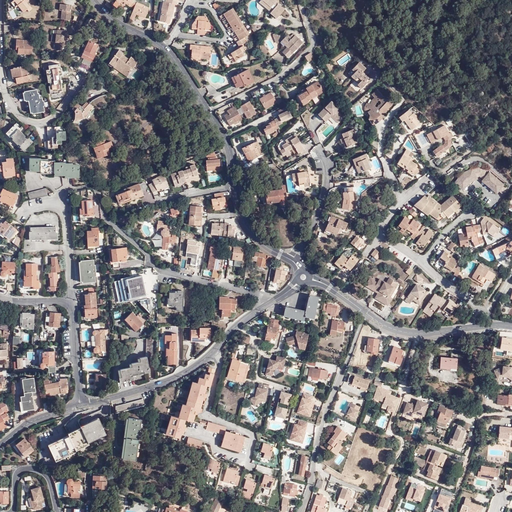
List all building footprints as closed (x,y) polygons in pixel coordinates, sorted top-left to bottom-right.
[(24,0),(14,0),(12,2),(11,3),(15,7),(18,5),(23,12),(27,9),(29,11),(32,9),(30,6),(29,7),(24,0)] [(134,0),(116,0),(112,7),(117,11),(120,7),(118,6),(122,1),(125,3),(130,7),(134,1),(134,0)] [(177,5),(178,1),(174,0),(160,0),(161,1),(163,2),(161,10),(162,10),(161,15),(160,21),(170,23),(171,17),(169,16),(170,12),(173,13),(175,5),(177,5)] [(277,2),(278,0),(260,0),(259,2),(271,12),(270,13),(276,18),(285,9),(279,4),(277,2)] [(61,19),(70,20),(71,11),(69,11),(70,5),(60,4),(59,11),(62,11),(61,19)] [(143,8),(136,5),(134,9),(130,18),(134,20),(136,14),(139,15),(145,18),(149,8),(144,6),(143,8)] [(222,21),(235,12),(233,8),(219,16),(222,21)] [(238,17),(235,12),(222,21),(225,25),(238,17)] [(201,34),(202,16),(197,16),(192,25),(192,28),(197,28),(197,34),(201,34)] [(207,17),(202,16),(201,34),(205,35),(205,28),(211,29),(211,26),(207,17)] [(225,25),(228,29),(241,21),(238,17),(225,25)] [(228,29),(230,34),(243,25),(241,21),(228,29)] [(233,38),(246,30),(243,25),(230,34),(233,38)] [(64,37),(65,37),(66,38),(67,31),(58,30),(57,35),(56,35),(55,42),(56,42),(56,49),(62,50),(62,46),(64,47),(64,43),(63,43),(64,37)] [(249,34),(246,30),(233,38),(236,42),(237,42),(244,37),(249,34)] [(287,35),(282,40),(286,44),(285,45),(287,47),(282,52),(288,57),(294,52),(303,43),(293,33),(289,37),(287,35)] [(281,41),(278,34),(273,36),(276,44),(281,42),(281,41)] [(244,37),(237,42),(239,45),(235,48),(236,50),(231,53),(236,61),(244,55),(242,52),(246,50),(243,44),(246,42),(244,37)] [(18,53),(31,55),(32,45),(31,45),(31,42),(29,41),(17,40),(16,49),(18,49),(18,53)] [(88,48),(86,47),(81,57),(84,58),(81,63),(89,67),(94,56),(92,55),(97,44),(92,41),(88,48)] [(192,49),(191,59),(200,60),(201,58),(210,60),(211,47),(190,45),(189,49),(192,49)] [(122,54),(123,53),(119,50),(109,63),(114,67),(113,68),(127,77),(138,62),(131,57),(129,59),(122,54)] [(309,62),(314,58),(311,53),(305,56),(309,62)] [(364,76),(361,74),(363,72),(366,68),(359,62),(352,69),(355,72),(351,76),(359,83),(358,85),(362,89),(368,82),(366,81),(369,78),(365,74),(364,76)] [(50,86),(51,93),(51,94),(60,93),(59,91),(62,90),(60,76),(62,76),(61,68),(60,68),(60,64),(49,66),(49,70),(50,74),(48,75),(49,82),(50,86)] [(13,69),(16,81),(17,84),(32,80),(31,75),(28,76),(27,70),(25,71),(24,66),(13,68),(13,69)] [(130,76),(137,80),(142,71),(134,67),(130,76)] [(248,69),(234,76),(237,83),(235,84),(236,88),(244,84),(245,84),(246,85),(254,82),(248,69)] [(308,91),(303,93),(298,96),(303,105),(309,102),(308,101),(323,92),(318,82),(306,88),(308,91)] [(37,90),(24,92),(26,101),(30,100),(32,114),(44,112),(42,98),(39,98),(38,94),(37,94),(37,90)] [(382,97),(383,96),(377,90),(372,94),(374,98),(372,99),(370,103),(368,102),(365,104),(364,106),(371,110),(367,112),(369,114),(368,114),(370,115),(368,119),(373,126),(380,121),(382,118),(381,115),(383,113),(384,114),(394,103),(389,99),(386,102),(383,99),(382,97)] [(278,104),(283,101),(280,96),(275,98),(271,92),(259,99),(265,109),(277,103),(278,104)] [(100,97),(95,99),(98,105),(108,101),(108,95),(100,97)] [(245,112),(248,118),(256,113),(249,101),(240,106),(244,112),(245,112)] [(331,113),(339,122),(345,115),(331,101),(317,114),(324,120),(331,113)] [(84,110),(87,113),(93,106),(89,103),(89,104),(87,102),(82,107),(77,103),(72,109),(75,111),(74,119),(83,117),(83,116),(82,113),(84,110)] [(236,109),(233,102),(230,103),(233,107),(227,111),(228,113),(236,109)] [(236,109),(228,113),(224,116),(230,126),(234,123),(239,121),(243,120),(236,109)] [(404,121),(411,130),(421,123),(413,113),(412,114),(409,109),(399,117),(403,122),(404,121)] [(279,117),(274,119),(277,126),(287,121),(286,119),(291,116),(288,110),(280,114),(278,115),(279,117)] [(338,123),(339,122),(331,113),(324,120),(325,122),(331,116),(338,123)] [(263,129),(266,135),(279,130),(277,126),(274,120),(271,122),(272,123),(271,124),(270,123),(265,125),(265,126),(266,128),(263,129)] [(10,137),(11,137),(13,139),(12,140),(15,143),(16,142),(24,150),(33,142),(29,138),(28,139),(18,129),(19,128),(15,124),(6,134),(10,137)] [(444,138),(452,134),(451,132),(449,133),(445,125),(428,134),(433,142),(443,137),(444,138)] [(45,149),(57,148),(57,144),(61,144),(61,140),(65,140),(65,131),(58,132),(57,127),(47,128),(48,136),(49,136),(49,141),(45,142),(45,149)] [(343,142),(344,143),(346,148),(356,143),(354,138),(356,137),(353,129),(342,134),(344,138),(345,141),(343,142)] [(497,135),(501,140),(507,135),(503,130),(500,132),(501,133),(497,135)] [(296,134),(292,137),(293,138),(282,146),(284,149),(280,151),(283,156),(286,154),(287,157),(291,155),(288,151),(294,147),(298,153),(304,149),(302,146),(299,148),(297,145),(300,143),(301,143),(296,134)] [(282,146),(293,138),(292,137),(291,135),(281,142),(279,143),(279,145),(278,146),(278,147),(278,148),(280,151),(284,149),(282,146)] [(453,136),(445,140),(445,141),(444,144),(442,146),(441,145),(432,151),(437,157),(451,147),(452,138),(454,137),(453,136)] [(103,139),(95,142),(97,146),(95,147),(97,152),(99,152),(101,157),(110,154),(109,151),(108,148),(109,148),(113,147),(110,141),(104,143),(103,139)] [(257,141),(254,143),(260,156),(264,154),(258,144),(257,141)] [(488,153),(493,149),(495,148),(493,145),(494,144),(492,141),(488,144),(489,144),(484,147),(488,153)] [(97,146),(95,142),(92,143),(98,159),(101,157),(99,152),(97,152),(95,147),(97,146)] [(260,156),(254,143),(242,148),(245,154),(248,152),(251,160),(260,156)] [(406,167),(410,161),(411,158),(408,156),(411,152),(407,150),(399,163),(406,167)] [(218,164),(218,159),(217,160),(215,152),(205,156),(206,167),(206,169),(212,169),(212,170),(220,170),(220,163),(218,164)] [(358,167),(360,173),(371,168),(368,163),(370,162),(366,153),(352,159),(354,164),(357,162),(359,166),(358,167)] [(2,163),(4,177),(15,176),(13,158),(6,159),(6,162),(2,163)] [(66,176),(66,178),(79,178),(79,165),(73,165),(72,163),(56,163),(56,161),(49,161),(48,159),(41,160),(41,159),(30,159),(30,171),(41,171),(41,173),(54,173),(54,176),(66,176)] [(416,167),(417,165),(410,161),(406,167),(405,168),(411,172),(416,175),(419,172),(416,167)] [(190,168),(183,171),(186,179),(198,175),(194,164),(189,166),(190,168)] [(502,193),(507,187),(481,166),(474,170),(472,168),(461,173),(454,182),(462,190),(469,182),(479,177),(482,180),(481,181),(496,193),(498,191),(502,193)] [(183,171),(182,170),(171,174),(174,185),(182,183),(186,181),(186,179),(183,171)] [(309,180),(308,177),(307,171),(292,174),(293,181),(298,181),(299,183),(304,182),(310,181),(310,180),(309,180)] [(161,188),(168,185),(163,175),(152,180),(153,182),(148,185),(152,192),(161,188)] [(198,175),(186,179),(186,181),(187,183),(190,182),(190,180),(199,177),(198,175)] [(246,177),(238,178),(241,191),(248,189),(246,177)] [(125,192),(118,195),(121,204),(143,196),(138,184),(124,189),(125,192)] [(264,205),(268,204),(268,203),(280,202),(281,207),(286,206),(284,192),(286,192),(286,185),(281,185),(282,189),(262,192),(264,205)] [(7,205),(9,206),(12,207),(17,196),(13,194),(14,190),(8,187),(6,191),(0,187),(0,191),(2,192),(0,195),(2,196),(0,199),(0,200),(1,201),(8,204),(7,205)] [(347,204),(343,203),(342,209),(351,210),(351,209),(355,210),(356,200),(354,200),(352,187),(350,187),(347,188),(344,188),(344,192),(343,192),(343,199),(348,200),(347,204)] [(30,200),(47,196),(45,189),(28,193),(30,200)] [(153,193),(142,196),(145,205),(155,201),(153,193)] [(225,204),(224,198),(223,197),(223,193),(214,194),(215,199),(211,200),(212,205),(219,203),(219,206),(225,204)] [(442,231),(449,225),(451,223),(453,221),(465,211),(453,196),(441,205),(426,195),(416,204),(414,205),(440,224),(436,227),(442,231)] [(81,201),(82,208),(82,215),(86,214),(86,216),(93,216),(92,200),(81,201)] [(189,211),(189,215),(202,217),(202,212),(200,212),(201,207),(190,206),(189,211)] [(171,213),(172,217),(177,216),(177,215),(178,214),(179,214),(179,213),(179,212),(178,212),(178,211),(177,211),(176,211),(175,208),(170,209),(171,213)] [(451,223),(449,225),(465,211),(453,221),(451,223)] [(201,226),(202,217),(189,215),(188,215),(187,220),(189,220),(188,225),(201,226)] [(340,227),(345,229),(348,223),(332,216),(329,223),(328,223),(324,233),(330,236),(331,232),(337,234),(338,233),(340,227)] [(402,235),(406,229),(408,228),(410,225),(407,223),(408,220),(404,217),(398,225),(402,228),(400,229),(398,232),(402,235)] [(488,232),(493,236),(496,232),(498,234),(501,230),(485,218),(482,221),(483,224),(478,225),(479,233),(483,232),(484,235),(486,234),(488,232)] [(411,238),(414,240),(420,232),(416,229),(420,224),(413,220),(412,222),(410,225),(408,228),(415,232),(413,234),(411,238)] [(1,222),(0,223),(0,225),(1,227),(0,227),(0,232),(9,240),(17,230),(5,221),(3,224),(1,222)] [(223,236),(224,224),(216,223),(216,224),(214,224),(211,223),(210,235),(223,236)] [(224,223),(224,224),(223,236),(234,237),(234,230),(231,230),(232,226),(228,226),(229,224),(224,223)] [(169,225),(163,225),(158,224),(157,224),(156,231),(161,232),(161,233),(161,234),(161,235),(162,236),(163,236),(162,250),(168,250),(168,243),(175,244),(176,235),(168,234),(169,225)] [(467,232),(468,238),(471,237),(475,246),(480,244),(484,242),(482,237),(478,237),(478,233),(479,233),(478,225),(466,227),(467,232)] [(29,240),(35,239),(35,241),(51,241),(51,239),(57,239),(57,233),(55,233),(55,227),(30,228),(31,233),(29,233),(29,240)] [(87,231),(87,246),(99,246),(98,228),(91,228),(91,231),(87,231)] [(417,241),(418,241),(421,244),(421,245),(424,247),(433,233),(429,229),(426,233),(424,235),(422,234),(417,241)] [(464,246),(470,245),(468,238),(467,232),(463,233),(463,235),(459,236),(461,245),(464,244),(464,246)] [(356,236),(350,243),(357,249),(359,246),(363,242),(356,236)] [(16,237),(12,242),(18,247),(21,239),(16,237)] [(188,244),(186,257),(191,258),(190,265),(196,266),(198,255),(199,255),(201,242),(188,240),(187,244),(188,244)] [(511,240),(492,250),(495,256),(500,254),(501,257),(507,255),(505,252),(508,250),(506,249),(507,247),(511,250),(511,240)] [(222,256),(216,255),(217,248),(211,246),(210,251),(211,251),(208,268),(213,269),(212,277),(218,278),(222,256)] [(240,267),(241,261),(242,261),(244,247),(234,246),(232,259),(235,260),(234,266),(240,267)] [(125,253),(127,253),(126,248),(108,250),(110,262),(122,261),(122,262),(126,261),(125,256),(125,253)] [(453,255),(450,252),(449,254),(444,251),(439,259),(442,261),(440,264),(444,266),(451,256),(453,255)] [(267,255),(255,252),(254,257),(253,261),(256,262),(255,266),(265,268),(266,262),(271,263),(272,257),(267,256),(267,255)] [(339,257),(336,254),(330,261),(332,263),(334,261),(335,262),(342,268),(343,265),(348,259),(342,254),(339,257)] [(451,256),(444,266),(451,271),(454,267),(458,261),(451,256)] [(57,272),(60,272),(59,264),(58,264),(57,257),(51,257),(51,267),(49,267),(49,272),(57,272)] [(348,259),(343,265),(350,270),(357,261),(354,258),(352,260),(350,258),(348,259)] [(95,272),(95,271),(95,266),(94,266),(93,260),(81,261),(82,283),(95,282),(95,276),(96,276),(95,272)] [(6,274),(11,274),(11,273),(14,273),(15,263),(2,262),(1,271),(1,272),(0,273),(0,274),(1,274),(1,275),(2,275),(2,276),(3,276),(4,276),(5,275),(6,274)] [(36,280),(36,263),(26,263),(26,271),(24,270),(24,286),(29,286),(28,289),(38,289),(38,280),(36,280)] [(284,280),(286,271),(283,270),(283,267),(274,265),(273,269),(276,269),(273,281),(279,283),(283,283),(284,280)] [(479,265),(471,277),(484,285),(487,280),(491,282),(496,274),(479,265)] [(49,272),(47,272),(48,291),(59,290),(57,272),(49,272)] [(146,296),(141,275),(114,281),(119,303),(146,296)] [(423,279),(417,275),(414,279),(420,283),(423,279)] [(365,286),(373,291),(379,281),(371,277),(365,286)] [(384,281),(377,293),(380,296),(378,300),(383,304),(394,287),(396,288),(398,284),(389,278),(386,283),(384,281)] [(373,291),(377,293),(384,281),(380,279),(373,291)] [(419,299),(422,301),(427,294),(424,291),(425,290),(416,284),(405,300),(410,304),(413,300),(417,302),(419,299)] [(390,297),(396,288),(394,287),(383,304),(387,306),(392,298),(390,297)] [(96,288),(88,288),(88,293),(91,293),(91,294),(88,295),(84,295),(85,305),(85,309),(84,309),(85,318),(97,317),(97,308),(96,295),(97,295),(96,288)] [(177,293),(169,293),(169,307),(177,307),(177,311),(183,311),(183,296),(184,296),(184,291),(177,291),(177,293)] [(424,310),(431,315),(437,307),(436,306),(437,305),(440,307),(446,300),(442,298),(442,299),(438,296),(438,297),(434,294),(424,310)] [(286,307),(283,316),(304,321),(305,317),(315,319),(319,298),(309,295),(306,311),(286,307)] [(138,300),(151,314),(151,297),(138,300)] [(229,300),(229,299),(229,297),(219,297),(219,309),(222,309),(221,316),(231,317),(231,309),(235,309),(235,304),(237,304),(237,299),(231,299),(231,300),(229,300)] [(448,302),(446,300),(440,307),(443,309),(443,310),(450,315),(457,305),(453,302),(452,303),(449,301),(448,302)] [(337,306),(323,303),(322,310),(326,311),(325,312),(330,313),(330,315),(336,316),(337,306)] [(50,312),(50,313),(48,325),(48,326),(59,327),(61,314),(50,312)] [(143,315),(140,312),(136,316),(132,312),(125,319),(136,331),(144,324),(143,324),(145,322),(143,319),(141,317),(143,315)] [(30,314),(30,313),(22,313),(21,327),(29,327),(29,329),(34,329),(35,314),(30,314)] [(280,320),(278,320),(269,318),(265,339),(270,340),(271,339),(271,338),(276,339),(280,320)] [(337,328),(343,329),(345,322),(332,320),(329,335),(336,336),(336,330),(337,328)] [(1,324),(0,327),(0,337),(8,339),(11,326),(1,324)] [(191,330),(191,342),(205,341),(205,338),(210,338),(210,328),(200,328),(200,330),(191,330)] [(95,341),(105,341),(105,340),(110,340),(109,330),(95,330),(94,331),(93,331),(93,332),(93,333),(93,334),(94,335),(95,336),(95,341)] [(292,337),(291,336),(285,338),(287,346),(293,344),(298,345),(299,349),(304,350),(309,334),(296,331),(295,335),(293,336),(293,337),(292,337)] [(168,356),(167,364),(177,365),(177,334),(172,334),(171,335),(165,335),(165,344),(166,344),(166,356),(168,356)] [(21,345),(21,336),(13,336),(12,345),(21,345)] [(511,350),(511,339),(500,337),(499,341),(501,341),(500,348),(511,350)] [(132,366),(120,370),(122,377),(119,378),(120,382),(134,379),(133,375),(132,374),(140,372),(140,370),(149,368),(147,357),(154,358),(155,339),(147,338),(146,357),(140,358),(140,362),(131,364),(132,366)] [(368,338),(367,345),(366,351),(370,352),(370,353),(377,354),(379,339),(368,338)] [(106,352),(105,341),(95,341),(96,347),(95,347),(94,348),(93,349),(93,350),(94,351),(94,352),(95,353),(96,353),(97,352),(98,352),(98,351),(99,354),(102,354),(102,352),(106,352)] [(394,363),(400,365),(403,355),(401,355),(403,350),(393,346),(388,361),(394,363)] [(39,365),(39,366),(40,366),(40,367),(41,367),(42,368),(43,368),(44,368),(45,367),(45,366),(54,365),(54,352),(39,352),(39,365)] [(283,369),(285,358),(277,356),(276,361),(269,359),(266,374),(272,375),(273,369),(276,368),(283,369)] [(441,357),(440,368),(450,369),(450,368),(456,369),(457,359),(441,357)] [(242,382),(247,363),(232,359),(227,377),(242,382)] [(198,404),(201,405),(203,397),(205,397),(206,393),(204,393),(206,385),(210,386),(215,369),(209,367),(207,374),(208,374),(206,379),(204,379),(201,378),(200,384),(197,383),(195,382),(193,387),(191,395),(189,401),(192,402),(198,404)] [(308,376),(312,377),(318,378),(326,379),(328,371),(309,367),(308,376)] [(511,367),(503,367),(503,368),(495,371),(497,378),(502,376),(509,377),(508,378),(511,381),(511,367)] [(56,382),(52,383),(44,384),(46,394),(49,393),(49,395),(61,393),(61,394),(68,393),(67,383),(68,382),(67,379),(59,379),(58,377),(62,377),(62,373),(61,373),(51,373),(51,377),(55,377),(56,382)] [(97,384),(97,388),(105,388),(105,374),(96,375),(96,380),(99,380),(99,384),(97,384)] [(347,382),(361,387),(367,389),(370,379),(366,378),(366,380),(350,374),(347,382)] [(34,409),(32,396),(32,393),(35,392),(33,378),(22,380),(25,396),(21,397),(22,401),(23,411),(27,410),(34,409)] [(260,383),(259,388),(257,387),(255,396),(250,399),(254,406),(265,399),(268,390),(267,390),(268,385),(260,383)] [(386,394),(388,390),(378,387),(374,398),(384,402),(384,403),(389,405),(387,411),(393,413),(398,398),(389,395),(386,394)] [(280,403),(288,405),(292,394),(281,391),(279,398),(281,399),(280,403)] [(297,412),(310,416),(315,401),(311,401),(312,396),(303,393),(302,397),(299,406),(297,412)] [(507,404),(509,404),(511,404),(511,394),(508,394),(508,396),(498,395),(497,404),(507,405),(507,404)] [(287,409),(288,405),(280,403),(281,399),(279,398),(277,406),(287,409)] [(145,405),(143,399),(116,406),(116,413),(145,405)] [(415,406),(411,404),(407,403),(403,413),(412,417),(413,412),(423,416),(428,404),(417,400),(416,404),(415,406)] [(0,407),(2,410),(0,407),(0,430),(8,426),(5,422),(9,419),(8,417),(9,417),(6,413),(4,414),(3,411),(8,408),(4,401),(0,403),(0,407)] [(199,412),(201,405),(198,404),(192,402),(189,401),(188,405),(186,405),(185,404),(182,412),(181,418),(179,417),(173,416),(172,421),(169,429),(168,435),(180,438),(181,431),(183,431),(185,427),(183,427),(185,419),(193,422),(195,414),(196,415),(197,411),(198,412),(199,412)] [(360,407),(351,402),(348,408),(349,409),(347,414),(355,418),(360,407)] [(459,409),(441,402),(437,411),(440,412),(437,419),(435,418),(433,422),(445,426),(448,417),(450,418),(453,411),(458,413),(459,409)] [(285,419),(287,409),(277,406),(274,417),(285,419)] [(141,419),(128,418),(123,459),(136,460),(141,419)] [(99,419),(87,425),(87,445),(89,444),(88,443),(106,434),(99,419)] [(475,427),(476,421),(472,420),(471,426),(469,431),(467,438),(470,439),(472,434),(474,427),(475,427)] [(307,422),(298,421),(298,424),(294,423),(291,434),(290,440),(303,444),(306,431),(305,431),(307,422)] [(228,446),(229,446),(230,432),(225,431),(226,427),(208,422),(206,430),(224,435),(221,444),(228,446)] [(87,445),(87,425),(81,428),(82,429),(69,435),(70,437),(49,446),(56,461),(77,452),(76,450),(87,445)] [(452,438),(451,438),(448,444),(458,447),(458,446),(461,447),(464,439),(462,438),(465,429),(462,428),(463,428),(457,425),(453,435),(452,438)] [(331,449),(330,451),(336,455),(339,451),(338,450),(343,442),(342,441),(347,433),(337,426),(333,432),(335,433),(331,438),(327,443),(330,444),(328,447),(331,449)] [(498,438),(507,438),(508,427),(499,426),(498,438)] [(230,432),(229,446),(235,448),(241,450),(245,437),(237,434),(237,433),(233,433),(230,432)] [(188,437),(186,445),(201,449),(203,441),(188,437)] [(34,450),(25,438),(16,445),(25,457),(34,450)] [(431,450),(426,461),(433,464),(433,463),(440,466),(445,454),(439,452),(438,454),(434,452),(431,450)] [(305,464),(307,456),(302,455),(300,463),(298,475),(304,476),(306,464),(305,464)] [(420,466),(423,460),(415,456),(412,463),(420,466)] [(214,461),(214,460),(210,459),(207,467),(212,468),(211,471),(217,473),(220,462),(217,462),(214,461)] [(433,464),(426,461),(423,460),(420,466),(424,468),(423,469),(428,471),(427,474),(428,475),(428,476),(437,480),(439,476),(438,475),(437,475),(440,467),(433,464)] [(485,476),(494,478),(494,477),(498,477),(499,469),(479,465),(478,471),(481,471),(480,477),(484,478),(485,476)] [(227,468),(226,482),(228,483),(229,480),(234,482),(234,484),(237,485),(240,476),(236,475),(238,470),(227,468)] [(92,488),(95,488),(106,489),(107,473),(103,472),(103,476),(93,475),(92,488)] [(271,488),(274,478),(272,477),(269,476),(268,476),(268,475),(264,474),(261,483),(260,486),(264,488),(263,493),(269,495),(271,488)] [(391,476),(387,486),(395,489),(399,479),(391,476)] [(80,481),(73,481),(72,479),(71,478),(70,478),(69,478),(68,479),(67,479),(67,480),(67,481),(67,482),(67,483),(67,484),(68,484),(68,493),(71,493),(71,497),(79,498),(80,493),(78,493),(78,489),(80,489),(80,481)] [(250,481),(250,480),(246,479),(243,487),(247,489),(247,491),(253,493),(256,483),(253,482),(250,481)] [(296,485),(285,483),(283,495),(295,496),(296,485)] [(410,487),(406,499),(412,501),(413,498),(420,501),(425,488),(417,485),(416,489),(410,487)] [(392,499),(396,489),(395,489),(387,486),(383,496),(379,506),(387,509),(391,499),(392,499)] [(33,497),(30,498),(33,508),(34,510),(45,507),(40,487),(31,489),(33,497)] [(339,502),(346,505),(352,491),(343,487),(337,502),(339,502)] [(453,493),(442,488),(439,494),(436,500),(434,508),(435,508),(433,511),(445,511),(449,505),(451,498),(445,496),(446,494),(452,496),(453,493)] [(0,503),(9,504),(8,491),(0,491),(0,503)] [(326,498),(323,497),(319,495),(317,495),(311,511),(325,511),(327,509),(324,508),(323,507),(326,498)] [(286,506),(288,498),(285,498),(283,497),(281,506),(282,506),(282,509),(279,509),(278,511),(285,511),(288,511),(289,507),(286,506)] [(476,511),(477,510),(482,511),(483,507),(470,503),(471,500),(465,498),(463,505),(462,504),(459,511),(476,511)] [(217,511),(222,503),(215,500),(209,511),(217,511)]
